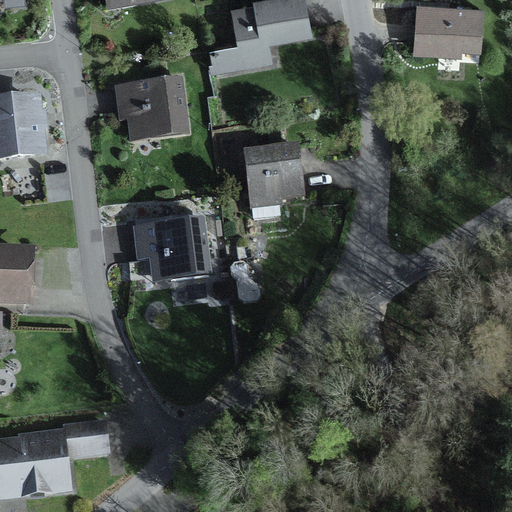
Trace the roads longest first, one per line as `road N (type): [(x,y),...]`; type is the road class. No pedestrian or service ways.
road 1 (residential): [(68,52),(98,326),(177,452)]
road 2 (residential): [(354,0),(378,156),(359,300)]
road 3 (unclassified): [(359,300),(177,452)]
road 4 (track): [(359,300),(424,511)]
road 5 (unclassified): [(511,204),(359,300)]
